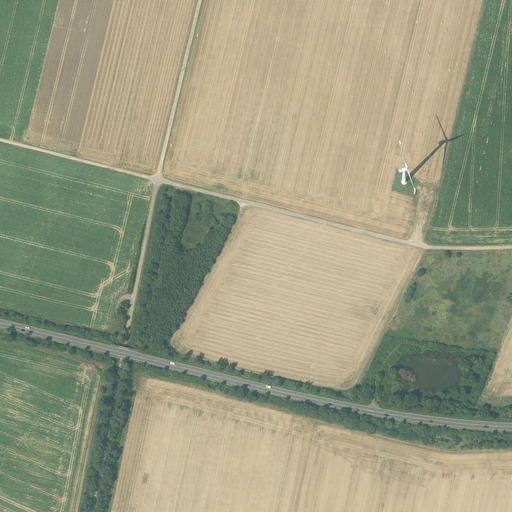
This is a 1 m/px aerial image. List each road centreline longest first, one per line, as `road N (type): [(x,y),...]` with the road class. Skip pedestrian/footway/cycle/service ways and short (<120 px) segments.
road 1 (track): [(511,448),(446,451),(137,372),(106,511)]
road 2 (track): [(0,140),(407,243),(511,247)]
road 3 (track): [(200,0),(91,511)]
road 4 (track): [(485,0),(424,246),(353,392)]
road 5 (primary): [(0,323),(369,411)]
road 6 (track): [(0,339),(104,364),(75,511)]
road 7 (track): [(243,201),(169,346)]
road 8 (track): [(132,298),(119,300),(110,334),(0,310)]
road 9 (primary): [(369,411),(511,427)]
road 10 (track): [(511,408),(479,403),(511,315)]
